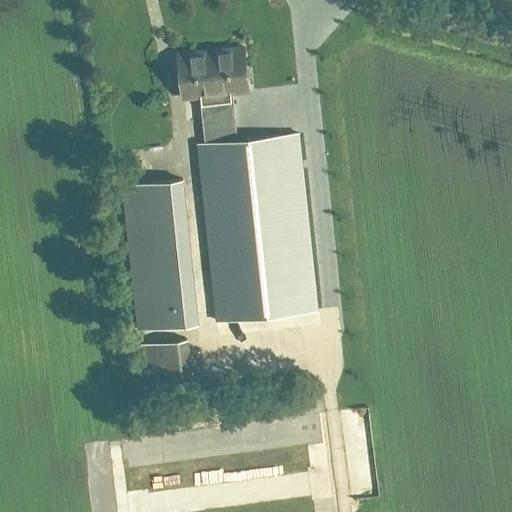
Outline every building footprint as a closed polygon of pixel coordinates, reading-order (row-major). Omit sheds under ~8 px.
[(240,318),(318,309),(299,133),(237,139),(232,92),(249,90),(245,47),(212,50),(240,318)] [(240,318),(212,50),(179,54),(183,97),(200,95),(205,143),(198,144),(217,320),(240,318)] [(138,329),(198,323),(183,179),(123,185),(138,329)] [(141,343),(146,393),(194,387),(188,338),(141,343)] [(127,435),(128,462),(158,461),(157,446),(189,444),(188,432),(127,435)] [(308,465),(278,467),(280,497),(310,495),(308,465)]
